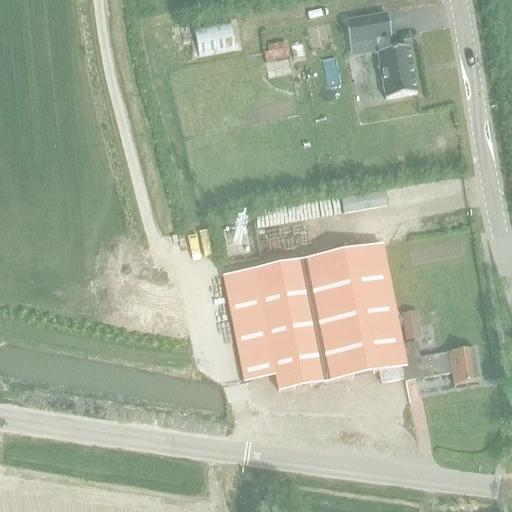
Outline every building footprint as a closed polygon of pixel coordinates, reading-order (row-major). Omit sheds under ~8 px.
[(337,0),(287,0),(291,19),(339,8),(337,0)] [(368,43),(375,42),(377,54),(385,101),(416,95),(413,78),(414,78),(412,67),(411,67),(408,49),(391,52),(388,39),(389,39),(385,16),(346,22),(350,46),(368,43)] [(230,22),(178,31),(184,67),(217,62),(213,43),(233,40),(230,22)] [(460,67),(435,74),(438,84),(462,78),(460,67)] [(391,229),(401,205),(389,200),(378,224),(391,229)] [(382,248),(224,279),(244,383),(275,376),(278,393),(379,374),(381,385),(404,380),(405,384),(399,347),(401,346),(382,248)] [(417,313),(401,315),(405,341),(421,339),(417,313)] [(401,346),(399,347),(405,384),(452,375),(454,387),(479,382),(473,350),(449,355),(448,354),(419,359),(416,344),(401,346)]
